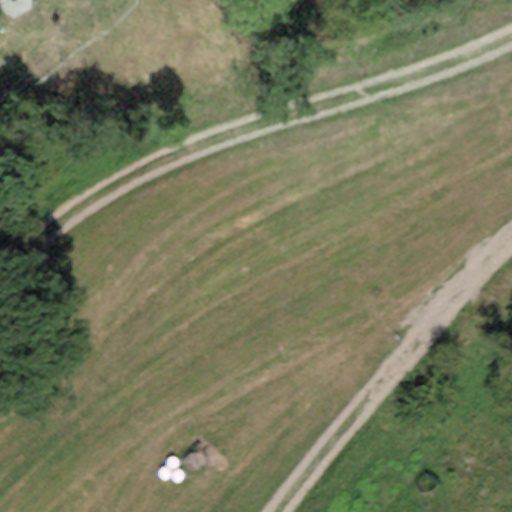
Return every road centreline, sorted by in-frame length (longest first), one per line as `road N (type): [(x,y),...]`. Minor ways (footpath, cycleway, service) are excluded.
road 1 (track): [(511,35),(195,142),(0,271)]
road 2 (track): [(280,511),(511,234)]
